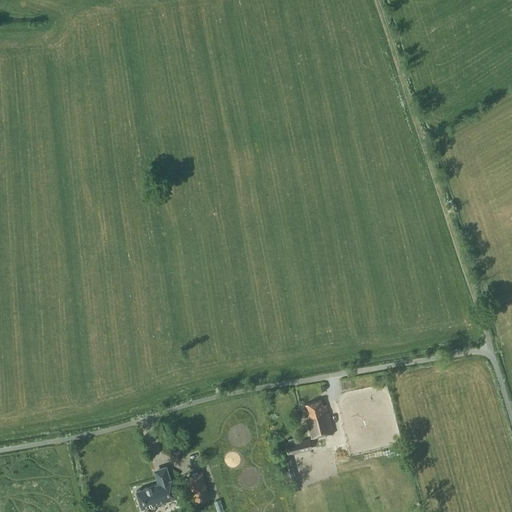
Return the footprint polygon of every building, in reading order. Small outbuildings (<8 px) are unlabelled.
[(311,438),(333,432),(326,404),(323,405),(321,399),(305,403),(309,416),(306,417),(311,438)] [(286,447),(279,448),(280,454),(287,452),(288,454),(312,449),(310,438),(285,444),(286,447)] [(299,490),(290,455),(282,457),(291,492),(299,490)] [(154,469),(158,483),(136,490),(142,507),(146,506),(147,509),(151,510),(155,509),(157,506),(156,502),(177,496),(167,465),(154,469)] [(210,497),(202,470),(187,475),(196,502),(210,497)]
